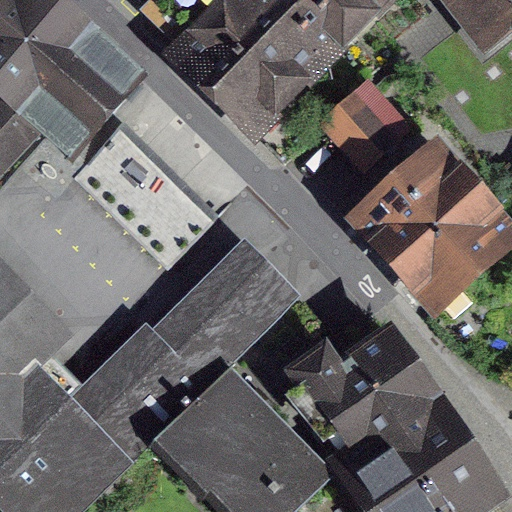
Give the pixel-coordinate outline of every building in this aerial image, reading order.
[(0,0),(0,80),(59,13),(44,0),(0,0)] [(237,0),(187,51),(264,128),(392,0),(237,0)] [(511,27),(511,0),(467,0),(499,38),(511,27)] [(131,74),(59,13),(0,80),(0,163),(7,170),(48,124),(71,143),(131,74)] [(413,130),(369,82),(318,128),(362,176),(413,130)] [(369,225),(441,300),(511,232),(511,220),(446,152),(369,225)] [(293,294),(244,246),(153,337),(145,328),(81,392),(73,400),(131,457),(293,294)] [(0,501),(10,511),(75,511),(131,457),(73,400),(81,392),(45,357),(67,336),(0,269),(0,501)] [(437,405),(389,334),(339,367),(330,354),(293,378),(301,389),(290,396),(339,469),(437,405)] [(165,443),(232,511),(287,511),(323,478),(228,381),(165,443)] [(493,511),(504,505),(437,405),(339,469),(337,471),(365,511),(493,511)]
